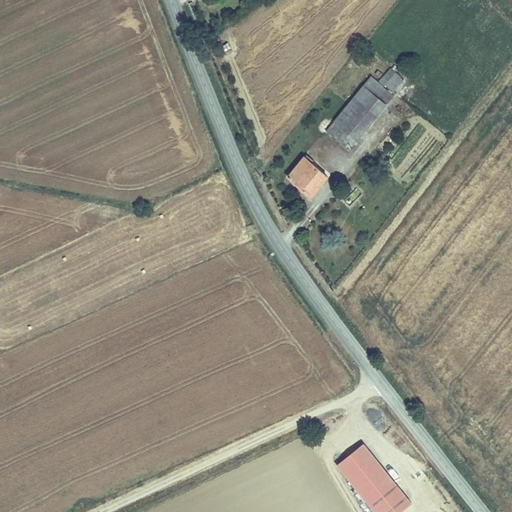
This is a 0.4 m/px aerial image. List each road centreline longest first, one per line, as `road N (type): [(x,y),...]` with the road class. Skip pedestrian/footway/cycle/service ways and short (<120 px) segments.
road 1 (tertiary): [(171,0),(263,221),(481,511)]
road 2 (track): [(103,511),(381,383)]
